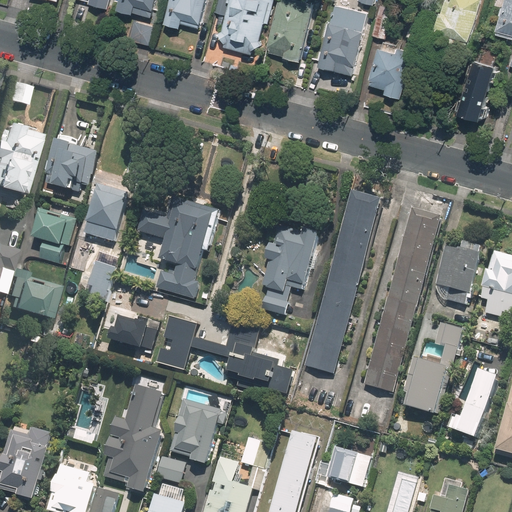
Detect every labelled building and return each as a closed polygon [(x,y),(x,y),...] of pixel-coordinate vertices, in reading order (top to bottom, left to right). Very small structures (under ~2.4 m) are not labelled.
[(111,9),(113,0),(91,0),(91,4),(111,9)] [(124,0),(122,10),(136,14),(137,11),(155,16),(159,0),(124,0)] [(174,0),(167,25),(185,30),(187,23),(206,29),(214,0),(174,0)] [(247,54),(263,46),(269,24),(272,25),(279,0),(220,0),(217,13),(227,15),(222,33),(229,49),(247,54)] [(319,3),(308,0),(280,0),(267,52),(304,61),(319,3)] [(359,1),(353,0),(339,0),(323,67),(359,76),(369,33),(364,32),(369,13),(357,10),(359,1)] [(446,0),(439,29),(475,39),(484,0),(446,0)] [(511,0),(505,0),(498,31),(511,33),(511,0)] [(393,7),(381,4),(375,35),(388,37),(393,7)] [(154,27),(134,22),(129,40),(149,46),(154,27)] [(397,51),(382,48),(373,84),(388,87),(387,94),(405,98),(417,49),(399,45),(397,51)] [(503,66),(479,59),(463,115),(488,122),(503,66)] [(28,105),(32,86),(13,82),(9,100),(28,105)] [(14,122),(13,124),(9,123),(6,131),(1,129),(0,133),(0,188),(19,194),(20,192),(26,194),(43,135),(39,134),(39,132),(19,126),(20,124),(14,122)] [(49,184),(62,187),(74,191),(74,189),(76,190),(78,183),(80,184),(81,179),(84,180),(87,169),(97,172),(102,152),(77,146),(77,145),(61,140),(55,163),(52,162),(49,171),(52,172),(49,184)] [(106,245),(107,240),(118,243),(124,222),(129,223),(132,211),(127,210),(131,191),(101,184),(88,236),(96,238),(95,243),(106,245)] [(385,199),(356,191),(308,369),(337,377),(385,199)] [(213,194),(210,204),(227,209),(230,199),(213,194)] [(204,283),(197,281),(207,249),(212,251),(224,209),(182,197),(175,221),(145,212),(139,230),(171,239),(165,258),(182,263),(178,277),(164,273),(160,289),(199,301),(204,283)] [(444,215),(417,207),(368,385),(395,392),(444,215)] [(80,220),(41,209),(35,229),(39,230),(37,238),(66,246),(68,239),(74,241),(80,220)] [(306,291),(323,233),(283,221),(276,244),(273,243),(268,259),(272,261),(264,288),(271,290),(266,310),(287,316),(295,288),(306,291)] [(464,249),(450,245),(440,285),(441,292),(445,298),(452,300),(470,304),(485,244),(466,239),(464,249)] [(0,267),(13,271),(19,249),(0,243),(0,267)] [(67,248),(47,243),(43,259),(63,264),(67,248)] [(511,254),(497,250),(485,297),(490,299),(486,313),(504,318),(505,311),(511,313),(511,254)] [(119,269),(99,262),(88,294),(108,301),(111,292),(116,278),(119,269)] [(62,286),(30,277),(31,272),(15,268),(5,305),(53,319),(62,286)] [(198,342),(199,314),(176,307),(174,353),(215,355),(214,379),(227,380),(228,365),(249,366),(248,379),(272,381),(274,346),(198,342)] [(121,313),(113,340),(154,352),(162,324),(121,313)] [(443,416),(456,364),(466,328),(443,322),(438,343),(449,346),(445,361),(421,355),(408,407),(443,416)] [(275,345),(285,346),(286,327),(267,326),(266,341),(275,341),(275,345)] [(303,333),(294,332),(292,346),(301,347),(303,333)] [(481,438),(504,376),(479,367),(471,388),(473,389),(468,402),(463,401),(458,415),(462,416),(457,429),(481,438)] [(167,391),(139,384),(130,420),(120,417),(110,457),(115,458),(109,480),(131,485),(130,489),(149,494),(166,430),(157,427),(167,391)] [(229,413),(189,401),(175,451),(197,458),(196,462),(208,466),(221,424),(226,426),(229,413)] [(511,452),(511,402),(498,448),(511,452)] [(100,434),(74,426),(70,439),(95,447),(100,434)] [(2,468),(5,469),(0,486),(0,488),(22,494),(21,496),(37,500),(52,448),(50,447),(51,446),(52,446),(55,434),(34,428),(32,436),(31,436),(32,431),(18,427),(17,432),(16,431),(8,458),(5,457),(2,467),(2,468)] [(303,511),(324,436),(299,429),(276,511),(303,511)] [(250,438),(244,463),(256,466),(268,469),(275,444),(250,438)] [(375,456),(338,447),(330,477),(367,487),(375,456)] [(165,456),(160,477),(187,484),(192,463),(165,456)] [(242,463),(223,458),(216,482),(220,483),(218,489),(214,488),(207,511),(248,511),(255,487),(251,485),(237,482),(242,463)] [(60,480),(58,480),(56,488),(58,488),(51,511),(54,511),(91,511),(99,486),(90,483),(93,473),(65,465),(60,480)] [(256,466),(251,485),(255,487),(263,489),(268,469),(256,466)] [(465,511),(473,489),(464,486),(466,480),(450,475),(444,495),(437,493),(431,511),(465,511)] [(119,511),(125,494),(103,487),(96,511),(119,511)] [(186,511),(189,500),(157,492),(152,511),(186,511)] [(361,511),(364,501),(336,493),(333,507),(349,511),(361,511)]
